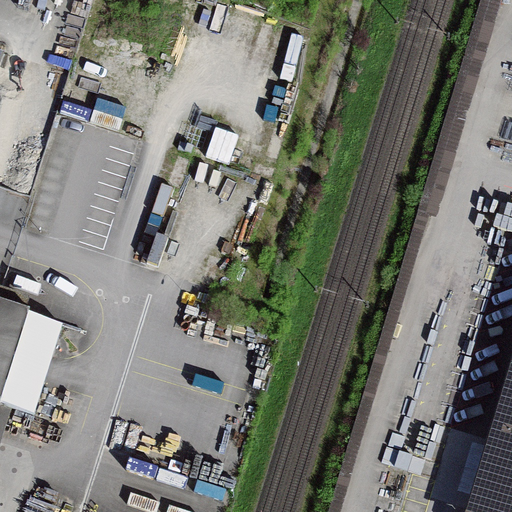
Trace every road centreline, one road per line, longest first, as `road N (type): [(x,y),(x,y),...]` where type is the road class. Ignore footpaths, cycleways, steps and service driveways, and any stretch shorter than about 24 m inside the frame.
road 1 (unknown): [(511,256),(436,511)]
road 2 (unknown): [(32,511),(105,277)]
